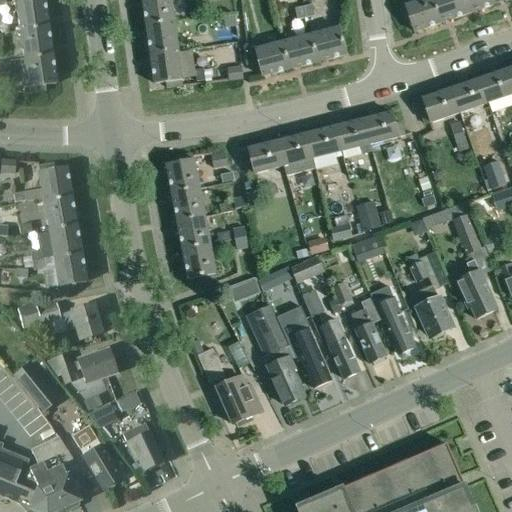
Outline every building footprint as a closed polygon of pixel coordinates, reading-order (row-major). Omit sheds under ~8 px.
[(20,32),(48,28),(43,0),(39,0),(16,3),(20,32)] [(142,0),(147,28),(174,24),(170,0),(142,0)] [(415,34),(442,24),(433,0),(427,0),(407,7),(407,8),(400,11),(406,26),(411,24),(415,34)] [(433,0),(442,24),(470,15),(464,0),(433,0)] [(464,0),(470,15),(497,5),(495,0),(464,0)] [(314,17),(312,6),(303,8),(306,19),(314,17)] [(306,19),(303,8),(295,10),(297,21),(306,19)] [(203,11),(192,12),(193,21),(204,19),(203,11)] [(235,15),(225,17),(226,26),(236,25),(235,15)] [(151,57),(178,53),(174,24),(147,28),(151,57)] [(52,57),(48,28),(20,32),(24,61),(52,57)] [(340,29),(312,37),(319,64),(347,56),(340,29)] [(284,44),(291,71),(319,64),(312,37),(284,44)] [(291,71),(284,44),(256,51),(262,78),(291,71)] [(178,53),(151,57),(155,85),(166,84),(166,87),(166,89),(182,86),(182,84),(181,81),(182,81),(178,53)] [(52,57),(24,61),(28,88),(29,88),(30,94),(45,92),(45,89),(45,86),(56,85),(52,57)] [(241,68),(228,70),(229,82),(243,80),(241,68)] [(195,71),(196,82),(205,82),(204,70),(195,71)] [(479,81),(488,105),(511,97),(511,84),(507,72),(479,81)] [(488,105),(479,81),(451,91),(460,115),(488,105)] [(460,115),(451,91),(423,101),(427,111),(422,113),(426,125),(430,124),(431,125),(460,115)] [(364,122),(370,146),(399,139),(400,138),(404,137),(401,124),(396,125),(393,114),(364,122)] [(370,146),(364,122),(335,129),(341,154),(370,146)] [(466,143),(459,123),(449,126),(456,147),(466,143)] [(341,154),(335,129),(307,136),(313,161),(341,154)] [(278,143),(284,168),(286,175),(315,168),(313,161),(307,136),(278,143)] [(284,168),(278,143),(271,145),(249,151),(251,162),(246,163),(250,176),(255,174),(255,175),(271,171),(284,168)] [(225,155),(212,158),(214,169),(228,167),(225,155)] [(172,195),(200,190),(194,161),(193,162),(193,159),(192,156),(177,159),(177,164),(166,167),(172,195)] [(1,162),(0,174),(14,175),(15,163),(1,162)] [(498,163),(482,169),(491,192),(506,187),(498,163)] [(43,202),(70,197),(65,168),(54,170),(54,168),(53,165),(38,168),(39,173),(38,173),(43,202)] [(511,189),(491,197),(497,214),(511,208),(511,189)] [(177,224),(205,219),(200,190),(172,195),(177,224)] [(24,192),(13,194),(15,203),(25,201),(24,192)] [(48,231),(75,226),(70,197),(43,202),(48,231)] [(234,201),(235,210),(245,208),(244,199),(234,201)] [(356,208),(363,233),(381,228),(374,202),(356,208)] [(230,204),(219,206),(220,215),(232,213),(230,204)] [(380,214),(383,226),(392,224),(389,211),(380,214)] [(482,250),(468,216),(452,223),(466,257),(482,250)] [(183,253),(211,247),(205,219),(177,224),(183,253)] [(30,225),(18,227),(20,235),(31,233),(30,225)] [(75,226),(48,231),(53,260),(81,255),(75,226)] [(348,227),(331,231),(333,243),(351,239),(348,227)] [(238,241),(248,239),(246,229),(236,231),(238,241)] [(229,232),(217,235),(219,243),(220,243),(230,241),(231,241),(229,232)] [(325,238),(307,243),(311,256),(328,251),(325,238)] [(250,248),(248,239),(238,241),(240,250),(250,248)] [(484,242),(486,246),(489,254),(495,252),(490,239),(484,242)] [(220,243),(221,252),(231,251),(230,241),(220,243)] [(211,247),(183,253),(188,280),(199,279),(200,284),(215,281),(214,275),(216,275),(211,247)] [(40,253),(30,254),(32,264),(42,262),(40,253)] [(81,255),(53,260),(58,288),(59,288),(60,293),(76,290),(75,285),(86,283),(81,255)] [(291,271),(298,287),(324,276),(318,260),(291,271)] [(44,270),(42,262),(32,264),(33,272),(44,270)] [(455,283),(465,305),(468,311),(471,309),(477,321),(497,312),(495,305),(475,262),(472,263),(467,265),(471,276),(455,283)] [(438,264),(424,270),(422,264),(411,269),(418,283),(428,279),(429,281),(443,275),(438,264)] [(288,268),(273,274),(278,286),(293,280),(288,268)] [(15,271),(15,278),(26,279),(27,271),(15,271)] [(511,277),(503,281),(511,303),(511,277)] [(351,301),(343,284),(331,289),(339,306),(351,301)] [(388,305),(386,306),(378,287),(367,292),(383,326),(385,325),(399,356),(416,349),(402,316),(401,316),(396,305),(395,303),(388,305)] [(414,298),(419,309),(417,310),(431,340),(433,339),(435,341),(442,338),(443,334),(453,329),(442,305),(440,300),(438,301),(433,289),(414,298)] [(351,316),(355,325),(358,332),(356,333),(370,365),(387,358),(372,326),(380,322),(373,306),(371,300),(361,304),(364,311),(351,316)] [(33,305),(17,310),(22,332),(59,321),(54,305),(35,311),(33,305)] [(93,306),(70,313),(79,342),(102,335),(93,306)] [(288,349),(285,343),(276,322),(270,307),(246,318),(265,360),(264,360),(268,370),(271,379),(285,407),(305,399),(293,372),(295,371),(291,361),(294,359),(289,348),(288,349)] [(285,343),(292,340),(315,390),(331,382),(310,333),(311,332),(302,311),(276,322),(285,343)] [(338,323),(321,330),(344,381),(361,374),(338,323)] [(106,353),(77,363),(85,387),(115,377),(106,353)] [(67,357),(54,361),(45,364),(57,381),(60,379),(64,389),(76,385),(67,357)] [(215,357),(200,363),(210,386),(225,380),(215,357)] [(14,378),(44,416),(59,403),(30,365),(14,378)] [(233,426),(236,425),(238,429),(254,422),(252,418),(254,417),(254,415),(262,412),(251,388),(248,390),(243,380),(217,391),(233,426)] [(109,406),(87,417),(110,445),(123,439),(109,406)] [(144,426),(122,436),(126,445),(126,446),(130,454),(134,462),(137,461),(142,472),(162,463),(149,435),(148,435),(144,426)] [(101,449),(94,438),(88,429),(71,439),(77,448),(102,491),(120,480),(101,449)] [(22,499),(28,501),(33,503),(31,507),(29,511),(32,511),(55,511),(77,502),(66,478),(65,479),(59,466),(71,461),(58,439),(31,452),(38,467),(0,451),(0,492),(21,501),(22,499)] [(478,511),(476,507),(474,508),(447,446),(443,447),(442,445),(430,451),(431,453),(408,462),(407,460),(395,466),(396,468),(373,477),(372,475),(360,481),(361,483),(299,509),(299,511),(478,511)]
